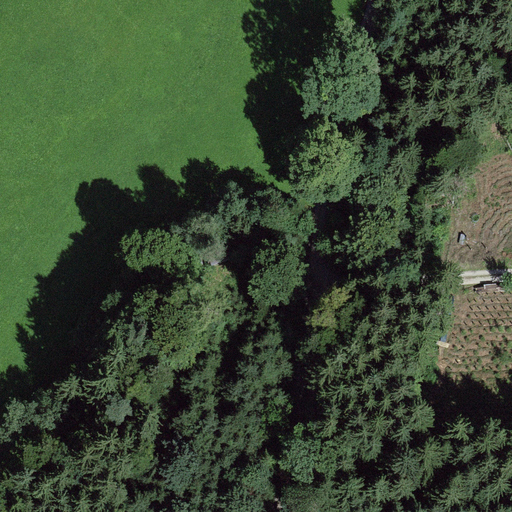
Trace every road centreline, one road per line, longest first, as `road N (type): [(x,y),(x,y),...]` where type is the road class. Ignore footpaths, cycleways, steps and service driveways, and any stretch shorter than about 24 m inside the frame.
road 1 (track): [(396,0),(277,511)]
road 2 (track): [(331,288),(511,274)]
